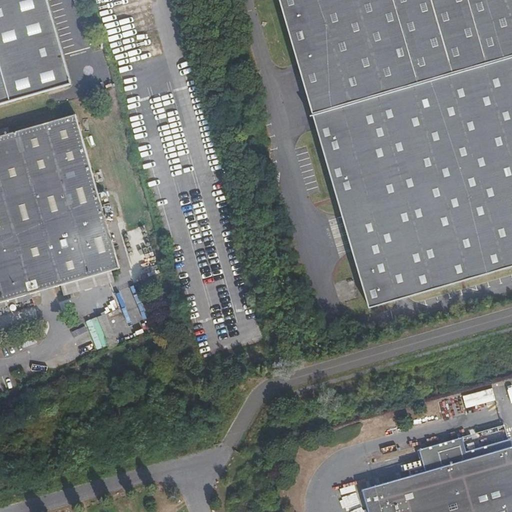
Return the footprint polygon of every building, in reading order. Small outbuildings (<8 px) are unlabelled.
[(0,0),(0,105),(71,85),(46,0),(0,0)] [(511,270),(511,0),(279,0),(306,92),(357,267),(370,311),(511,270)] [(0,302),(119,268),(76,115),(0,136),(0,302)] [(106,314),(98,317),(105,338),(113,335),(106,314)] [(424,472),(361,491),(366,511),(511,511),(511,447),(510,448),(507,439),(498,442),(465,451),(461,436),(417,449),(424,472)]
